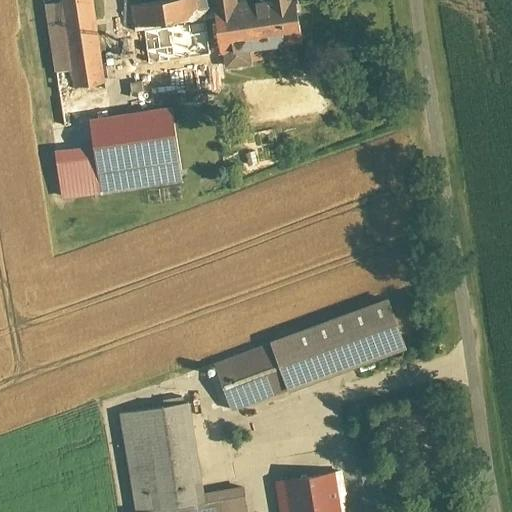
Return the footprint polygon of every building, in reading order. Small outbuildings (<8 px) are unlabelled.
[(65,0),(66,3),(51,5),(68,123),(116,116),(99,0),(65,0)] [(166,0),(135,4),(144,65),(308,42),(302,0),(166,0)] [(176,110),(98,121),(108,194),(187,183),(176,110)] [(392,300),(220,364),(237,409),(409,345),(392,300)] [(140,503),(211,491),(196,402),(124,414),(140,503)] [(351,511),(346,472),(282,481),(286,511),(351,511)] [(140,503),(141,511),(253,511),(248,485),(211,491),(140,503)]
